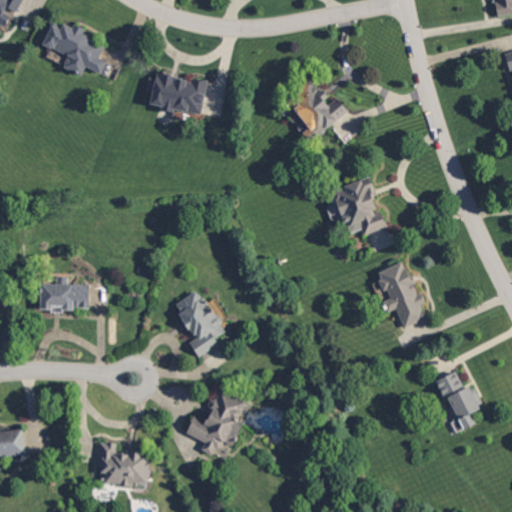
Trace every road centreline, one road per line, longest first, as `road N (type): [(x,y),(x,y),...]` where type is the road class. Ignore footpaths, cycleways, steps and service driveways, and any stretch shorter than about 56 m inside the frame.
road 1 (residential): [(404,0),(450,166),(511,304)]
road 2 (residential): [(133,0),(195,25),(243,30),(405,2)]
road 3 (residential): [(119,368),(106,377),(125,392),(143,394),(154,384),(144,364),(119,368)]
